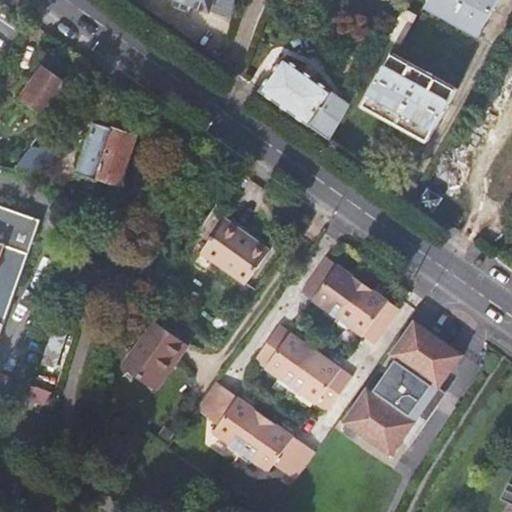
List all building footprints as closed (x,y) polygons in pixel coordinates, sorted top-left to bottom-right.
[(233,19),(236,0),(176,0),(191,5),(211,13),(212,11),(233,19)] [(498,0),(430,0),(425,9),(477,37),(498,0)] [(415,16),(402,9),(387,35),(386,37),(400,44),(415,16)] [(365,103),(431,138),(457,90),(393,54),(365,103)] [(283,60),(261,91),(329,141),(348,106),(283,60)] [(44,67),(65,82),(68,78),(47,63),(44,67)] [(72,86),(65,82),(44,67),(23,97),(44,112),(48,107),(54,112),(72,86)] [(120,184),(136,136),(114,128),(112,129),(94,123),(77,173),(97,179),(99,177),(120,184)] [(16,166),(49,172),(53,152),(28,149),(16,166)] [(199,233),(222,199),(209,189),(214,182),(199,171),(194,179),(187,175),(164,207),(199,233)] [(428,188),(417,203),(432,214),(446,194),(439,189),(436,192),(428,188)] [(0,341),(44,219),(0,203),(0,341)] [(273,244),(259,234),(257,236),(227,214),(205,246),(250,278),(273,244)] [(376,341),(400,307),(364,281),(328,255),(303,290),(340,315),(376,341)] [(175,357),(178,359),(189,344),(156,321),(126,363),(154,385),(175,357)] [(374,393),(367,388),(343,423),(393,458),(403,444),(411,449),(440,407),(432,401),(464,355),(415,321),(391,355),(397,360),(374,393)] [(340,364),(329,356),(318,349),(306,340),(296,333),(281,323),(256,358),(293,384),(322,405),(348,370),(340,364)] [(54,393),(2,374),(0,378),(0,390),(49,408),(54,393)] [(268,415),(254,405),(244,398),(217,379),(197,408),(220,424),(215,432),(243,451),(270,471),(276,463),(298,479),(318,450),(293,432),(282,425),(268,415)]
